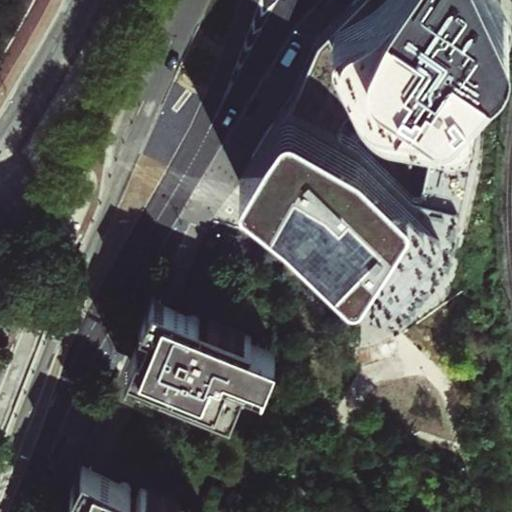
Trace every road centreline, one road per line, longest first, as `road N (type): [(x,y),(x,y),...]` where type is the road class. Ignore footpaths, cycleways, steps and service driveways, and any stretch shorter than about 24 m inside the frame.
road 1 (tertiary): [(14,511),(103,313),(186,170)]
road 2 (tertiary): [(191,0),(90,242)]
road 3 (tertiary): [(90,242),(0,459)]
road 4 (tertiary): [(186,170),(299,0)]
road 5 (tertiary): [(186,170),(251,0)]
road 6 (tertiary): [(11,121),(5,154),(12,174),(54,219),(90,242)]
road 7 (tertiary): [(79,0),(11,121)]
